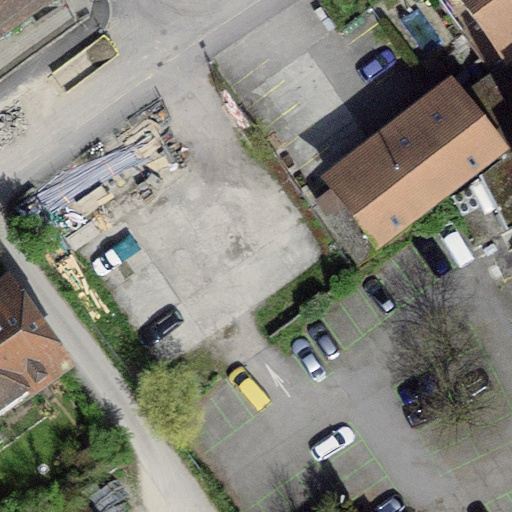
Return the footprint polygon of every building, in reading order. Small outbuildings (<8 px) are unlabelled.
[(0,0),(0,44),(63,0),(0,0)] [(511,0),(461,0),(511,67),(511,66),(511,0)] [(511,146),(511,116),(488,86),(322,212),(361,262),(511,146)] [(511,154),(454,198),(478,246),(511,229),(511,154)] [(0,441),(83,380),(16,293),(0,303),(0,441)] [(85,511),(70,493),(45,511),(85,511)]
